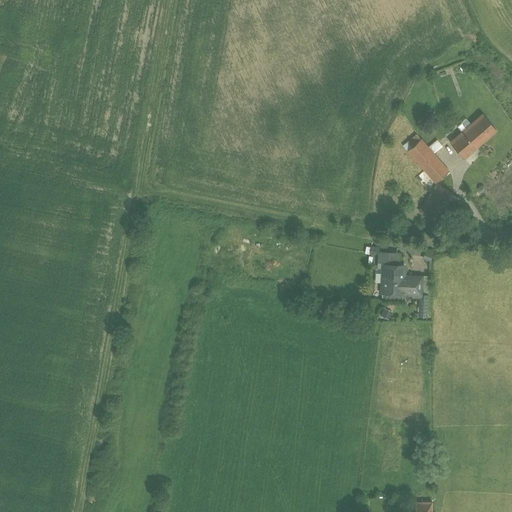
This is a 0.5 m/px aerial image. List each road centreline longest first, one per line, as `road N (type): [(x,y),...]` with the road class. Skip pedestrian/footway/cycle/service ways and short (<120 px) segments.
road 1 (track): [(170,0),(82,511)]
road 2 (track): [(136,188),(375,240)]
road 3 (residential): [(375,240),(426,249),(511,236)]
